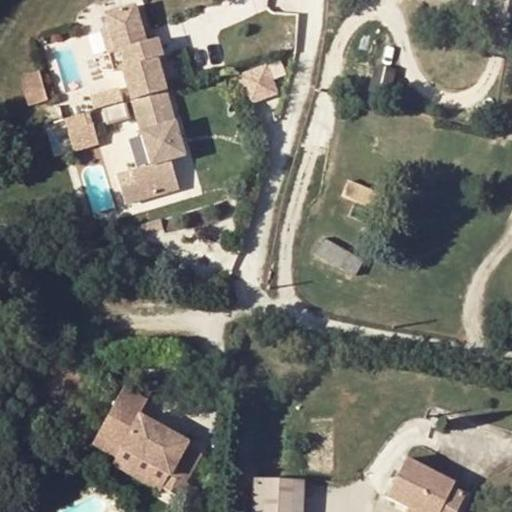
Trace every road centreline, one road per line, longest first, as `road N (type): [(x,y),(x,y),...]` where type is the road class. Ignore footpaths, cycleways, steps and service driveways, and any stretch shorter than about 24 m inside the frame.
road 1 (residential): [(240,307),(315,0)]
road 2 (residential): [(511,350),(240,307)]
road 3 (residential): [(0,322),(87,323),(240,307)]
